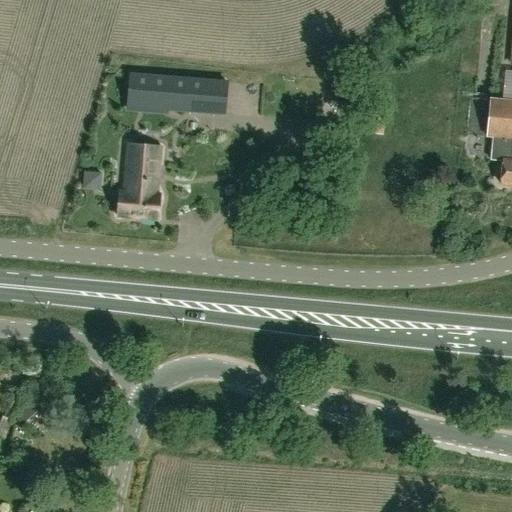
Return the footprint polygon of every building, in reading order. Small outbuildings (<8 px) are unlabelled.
[(511,63),(511,65),(511,64),(511,100),(490,99),(487,136),(493,136),(491,159),(503,160),(501,183),(511,184),(511,63)] [(128,106),(224,114),(226,82),(130,74),(128,106)] [(372,111),(370,135),(388,137),(390,113),(372,111)] [(158,195),(162,147),(128,144),(124,192),(120,192),(118,216),(158,220),(160,195),(158,195)] [(41,415),(33,422),(45,435),(53,428),(41,415)]
